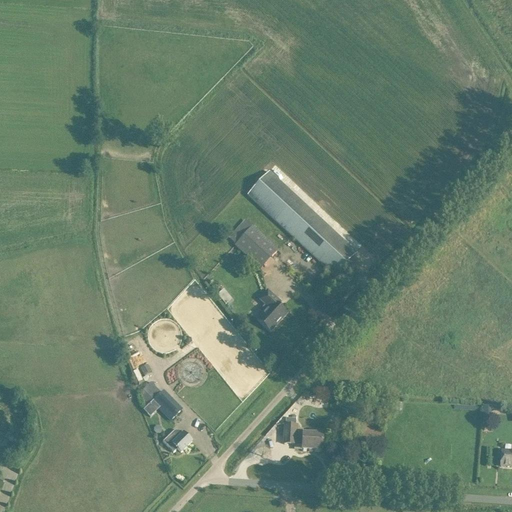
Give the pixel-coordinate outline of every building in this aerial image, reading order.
[(300,142),(278,165),(367,247),(389,223),(300,142)] [(380,169),(379,180),(388,181),(389,170),(380,169)] [(248,196),(247,197),(290,237),(326,270),(334,277),(356,253),(355,252),(270,173),(248,196)] [(229,238),(260,270),(279,251),(253,227),(247,233),(240,227),(229,238)] [(262,314),(256,320),(263,326),(270,333),(287,315),(276,305),(279,302),(272,295),(268,291),(259,301),(264,306),(268,309),(262,314)] [(152,373),(148,365),(140,369),(144,377),(152,373)] [(171,421),(182,410),(162,391),(151,403),(171,421)] [(491,421),(492,407),(484,406),(483,421),(491,421)] [(295,436),(296,427),(285,426),(284,445),(295,446),(295,445),(302,445),(302,450),(321,451),(322,441),(322,436),(303,435),(302,436),(295,436)] [(183,434),(183,435),(181,433),(179,431),(176,431),(173,433),(163,442),(162,443),(173,454),(177,450),(181,453),(192,443),(183,434)] [(511,452),(502,451),(501,467),(511,468),(511,452)]
